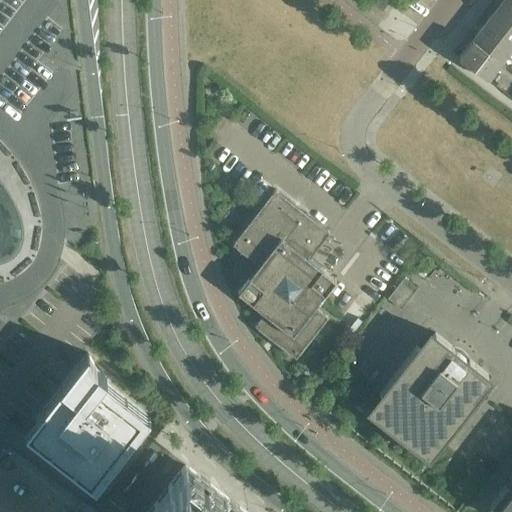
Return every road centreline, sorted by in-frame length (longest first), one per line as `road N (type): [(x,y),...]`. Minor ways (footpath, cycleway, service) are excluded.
road 1 (secondary): [(395,511),(265,400),(209,325),(181,240),(151,0)]
road 2 (secondary): [(81,0),(119,244),(156,370),(207,438),(295,511)]
road 3 (residential): [(511,283),(363,174),(356,160),(362,120),(453,0)]
